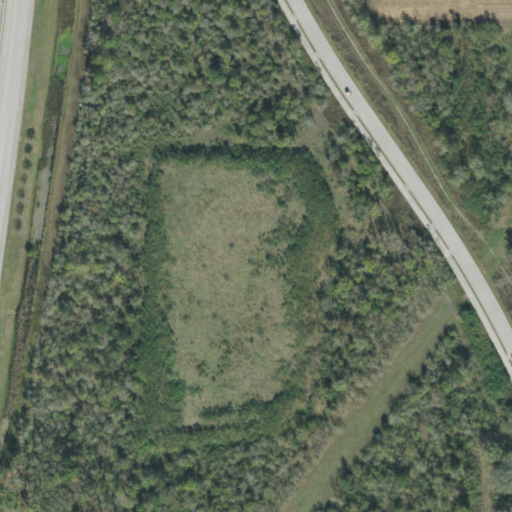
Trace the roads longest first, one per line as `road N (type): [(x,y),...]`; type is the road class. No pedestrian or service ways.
road 1 (residential): [(292,0),(461,257),(511,355)]
road 2 (residential): [(511,290),(325,0)]
road 3 (motorway): [(0,183),(19,0)]
